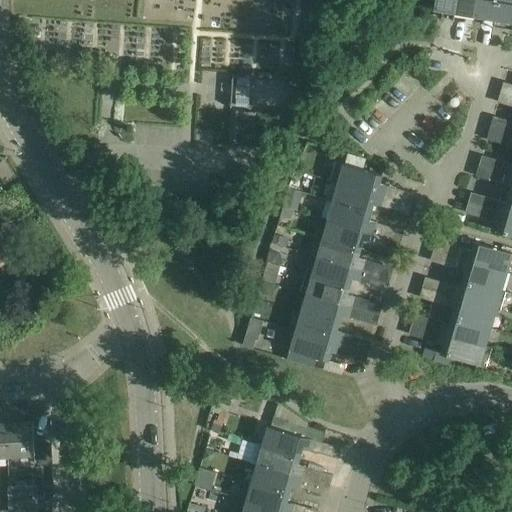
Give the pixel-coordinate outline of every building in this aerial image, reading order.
[(441,18),(454,20),(456,0),(435,0),(434,9),(443,10),(441,18)] [(475,15),(477,0),(456,0),(454,20),(466,22),(467,14),(475,15)] [(482,24),(494,26),(498,0),(477,0),(475,15),(483,17),(482,24)] [(507,21),(511,21),(511,0),(498,0),(494,26),(506,28),(507,21)] [(511,174),(511,164),(482,155),(479,165),(511,174)] [(330,180),(338,183),(412,204),(415,194),(380,183),(382,175),(336,162),(330,180)] [(511,174),(479,165),(476,176),(511,186),(509,193),(511,193),(511,174)] [(412,204),(338,183),(333,201),(371,213),(374,204),(409,214),(412,204)] [(288,188),(282,206),(284,207),(294,210),(297,211),(303,193),(288,188)] [(511,214),(511,193),(509,193),(506,203),(490,198),(487,207),(511,214)] [(371,213),(333,201),(327,200),(321,218),(327,220),(383,236),(386,226),(369,221),(371,213)] [(511,214),(487,207),(484,218),(501,223),(498,232),(511,235),(511,214)] [(383,236),(327,220),(322,238),(360,249),(363,241),(380,246),(383,236)] [(0,264),(0,265),(0,264),(0,263),(9,258),(0,243),(6,240),(0,230),(0,264)] [(274,234),(260,289),(292,297),(299,269),(283,265),(290,238),(274,234)] [(322,238),(316,257),(372,273),(375,262),(358,258),(360,249),(322,238)] [(455,246),(452,255),(507,272),(511,256),(511,252),(474,242),(472,251),(455,246)] [(316,257),(311,255),(306,273),(350,286),(352,278),(369,283),(372,273),(316,257)] [(463,279),(502,290),(507,272),(452,255),(449,266),(466,271),(463,279)] [(350,286),(306,273),(300,292),(306,293),(361,310),(364,299),(347,294),(350,286)] [(502,291),(502,290),(463,279),(461,287),(444,282),(441,293),(496,310),(496,309),(500,310),(506,292),(502,291)] [(300,312),(339,323),(341,315),(358,320),(361,310),(306,293),(300,312)] [(452,316),(491,327),(496,310),(441,293),(438,303),(455,308),(452,316)] [(339,323),(300,312),(295,330),(369,352),(372,342),(337,331),(339,323)] [(486,346),(491,327),(452,316),(450,324),(433,319),(430,330),(486,346)] [(369,352),(295,330),(287,359),(318,368),(320,358),(328,361),(331,352),(366,362),(369,352)] [(492,348),(486,346),(430,330),(427,340),(444,345),(441,353),(486,367),(492,348)] [(245,337),(242,346),(253,349),(256,340),(245,337)] [(6,423),(8,457),(35,455),(33,422),(6,423)] [(262,444),(300,456),(302,448),(319,453),(322,442),(267,426),(262,444)] [(251,460),(256,442),(243,439),(238,456),(251,460)] [(298,465),(300,456),(262,444),(256,463),(330,486),(333,475),(298,465)] [(327,495),(330,486),(256,463),(251,481),(290,493),(292,485),(327,495)] [(204,499),(209,478),(199,476),(195,497),(204,499)] [(287,501),(290,493),(245,480),(239,498),(284,511),(302,511),(304,506),(287,501)] [(7,486),(8,502),(37,500),(36,484),(7,486)] [(284,511),(239,498),(235,511),(284,511)] [(0,511),(38,511),(37,500),(8,502),(8,509),(0,510),(0,511)]
